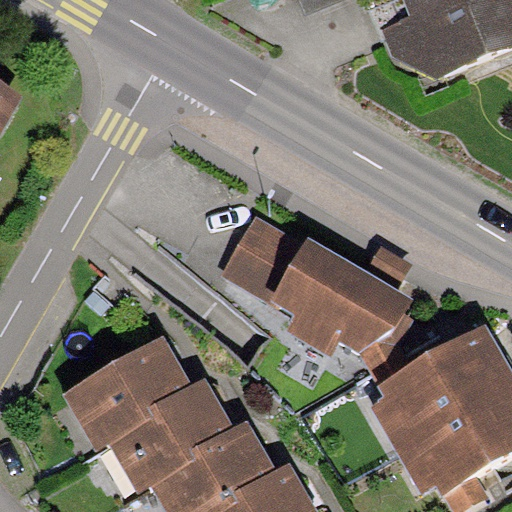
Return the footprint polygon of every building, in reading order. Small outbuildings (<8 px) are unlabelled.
[(511,55),(511,0),(401,0),(409,20),(383,31),(395,61),(440,84),(511,55)] [(0,160),(0,142),(24,101),(0,87),(0,168),(3,162),(0,160)] [(408,317),(416,306),(398,295),(366,276),(310,243),(306,248),(261,219),(226,281),(296,318),(285,335),(329,362),(339,343),(363,359),(390,341),(401,349),(417,323),(408,317)] [(366,276),(398,295),(415,267),(383,248),(366,276)] [(488,332),(417,372),(401,349),(390,341),(363,359),(389,400),(369,411),(419,497),(436,487),(450,511),(463,511),(486,499),(476,481),(511,460),(511,374),(510,370),(488,332)] [(193,390),(167,343),(66,399),(96,455),(111,447),(138,498),(152,490),(163,511),(317,511),(293,466),(278,475),(249,421),(234,429),(208,382),(193,390)]
